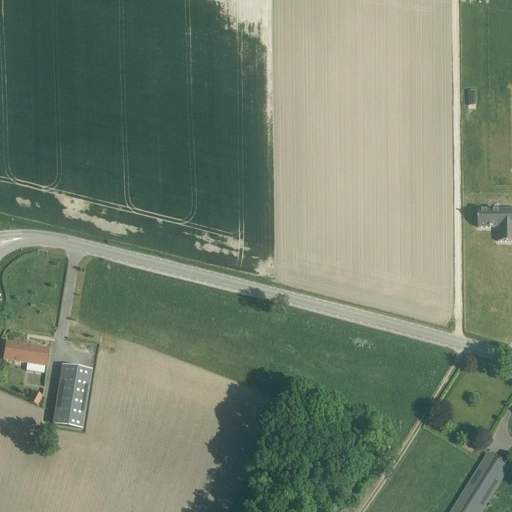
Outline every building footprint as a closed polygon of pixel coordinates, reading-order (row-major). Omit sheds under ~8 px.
[(494,233),(494,251),(511,251),(511,215),(480,215),(480,233),(494,233)] [(16,345),(6,343),(3,360),(46,367),(49,349),(16,345)] [(83,430),(92,371),(62,366),(53,425),(83,430)] [(35,392),(29,401),(38,406),(43,396),(35,392)] [(482,511),(511,468),(488,454),(451,511),(482,511)]
